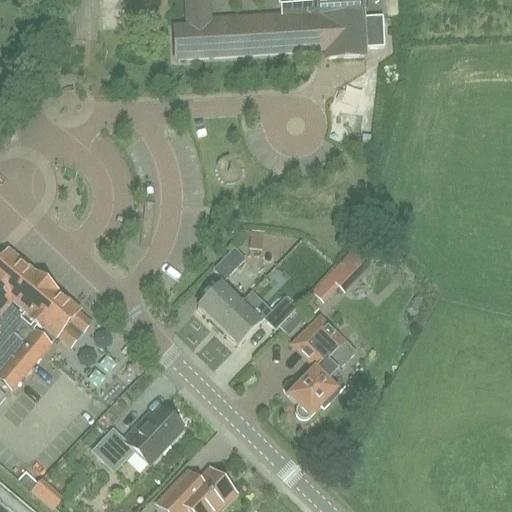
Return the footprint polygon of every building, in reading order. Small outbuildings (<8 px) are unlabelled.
[(187,0),(189,30),(175,31),(177,62),(320,54),(320,50),(327,49),(328,62),(366,60),(366,52),(386,50),(384,20),(364,21),(303,24),(303,18),(283,19),(211,23),(210,0),(187,0)] [(282,7),(283,19),(303,18),(303,24),(364,21),(362,0),(278,0),(279,7),(282,7)] [(268,256),(268,234),(256,234),(255,255),(268,256)] [(224,284),(245,263),(234,252),(213,274),(224,284)] [(86,324),(77,317),(79,315),(8,255),(5,258),(0,253),(0,384),(12,394),(51,348),(35,335),(37,332),(42,336),(46,331),(57,340),(59,338),(68,345),(73,345),(86,329),(86,324)] [(353,254),(327,281),(336,290),(363,263),(353,254)] [(218,331),(241,308),(221,288),(198,311),(218,331)] [(275,334),(278,331),(295,314),(296,313),(285,302),(264,323),(275,334)] [(261,328),(241,308),(218,331),(238,351),(261,328)] [(295,314),(278,331),(287,339),(304,323),(295,314)] [(300,389),(296,386),(294,385),(292,384),(290,384),(287,385),(285,386),(284,388),(283,391),(283,393),(284,395),(285,397),(298,410),(297,412),(296,415),(296,417),(297,419),(298,422),(300,423),(303,424),(305,424),(308,423),(310,422),(325,406),(328,409),(344,393),(331,381),(342,369),(355,356),(320,321),(291,350),(315,374),(300,389)] [(255,364),(263,375),(282,361),(274,351),(255,364)] [(0,423),(7,425),(9,413),(0,411),(0,423)] [(149,470),(184,433),(161,412),(152,422),(148,418),(133,435),(138,440),(129,450),(113,436),(93,457),(115,477),(134,456),(149,470)] [(160,509),(162,511),(221,511),(235,498),(212,475),(202,486),(192,476),(160,509)] [(38,501),(48,489),(42,483),(31,495),(38,501)]
